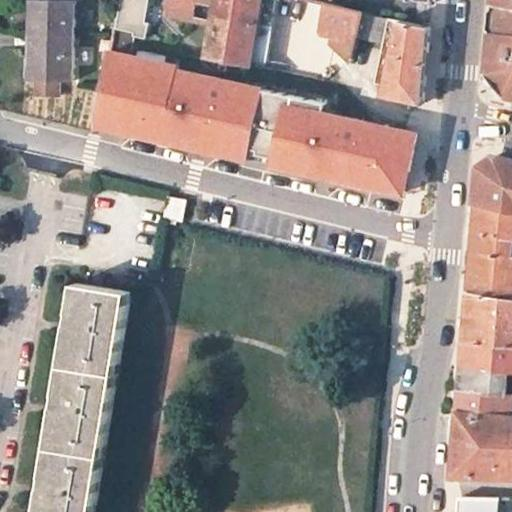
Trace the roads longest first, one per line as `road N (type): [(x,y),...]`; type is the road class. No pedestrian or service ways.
road 1 (residential): [(0,131),(448,236)]
road 2 (tertiary): [(420,511),(448,236)]
